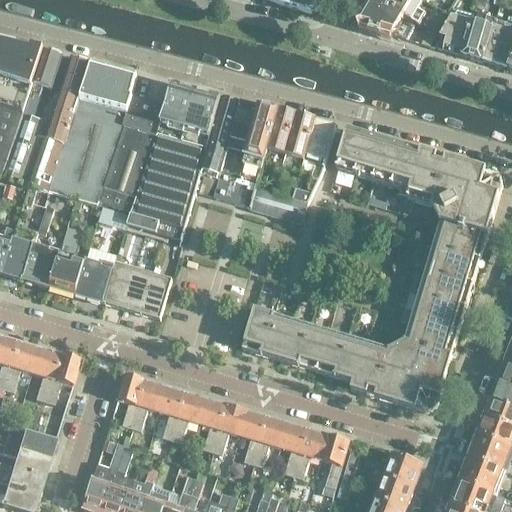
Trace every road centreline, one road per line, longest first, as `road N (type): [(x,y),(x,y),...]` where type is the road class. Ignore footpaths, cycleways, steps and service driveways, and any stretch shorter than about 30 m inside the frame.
road 1 (residential): [(0,19),(511,155)]
road 2 (residential): [(449,448),(109,348)]
road 3 (residential): [(511,95),(324,39)]
road 4 (residential): [(449,448),(511,283)]
road 5 (residential): [(60,511),(109,348)]
road 6 (residential): [(324,39),(187,0)]
